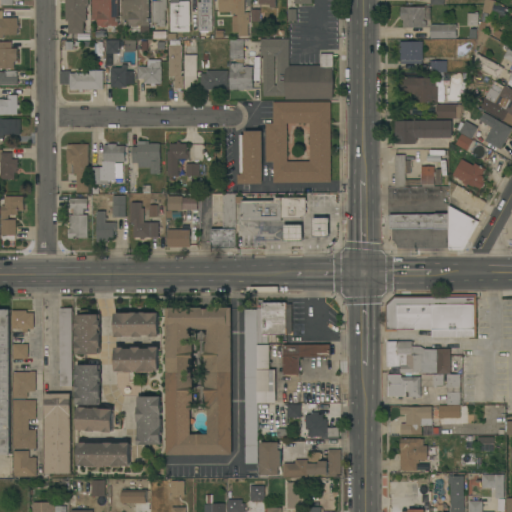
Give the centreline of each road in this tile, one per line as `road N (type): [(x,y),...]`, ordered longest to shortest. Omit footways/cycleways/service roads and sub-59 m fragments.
road 1 (tertiary): [(0,278),(293,277)]
road 2 (residential): [(45,0),(49,278)]
road 3 (tertiary): [(365,180),(364,0)]
road 4 (residential): [(49,120),(222,119)]
road 5 (tertiary): [(366,511),(365,366)]
